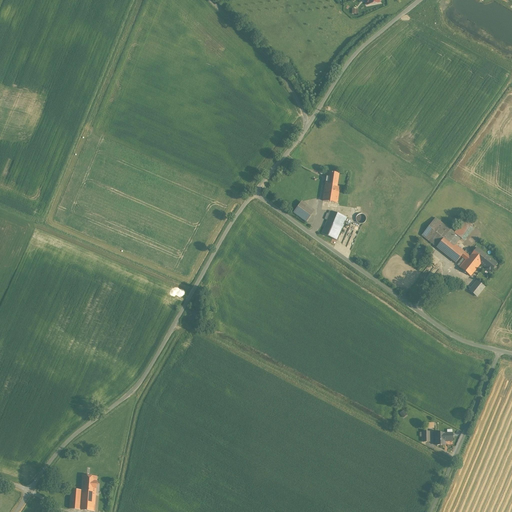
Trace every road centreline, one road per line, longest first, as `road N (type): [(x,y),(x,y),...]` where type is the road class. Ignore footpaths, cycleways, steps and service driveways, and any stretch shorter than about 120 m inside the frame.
road 1 (unclassified): [(30,489),(146,372),(254,192)]
road 2 (unclassified): [(497,351),(453,335),(254,192)]
road 3 (unclassified): [(431,511),(497,351)]
road 4 (unclassified): [(307,126),(349,60),(419,0)]
road 5 (unclassified): [(307,126),(282,75),(212,0)]
